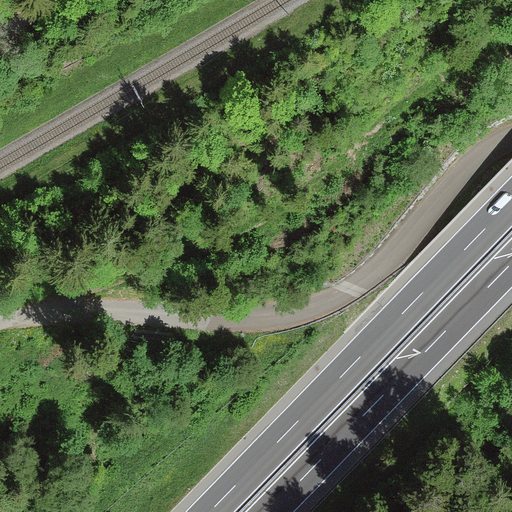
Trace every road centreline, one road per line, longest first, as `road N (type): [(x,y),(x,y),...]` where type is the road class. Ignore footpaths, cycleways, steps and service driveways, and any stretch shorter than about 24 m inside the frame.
road 1 (trunk): [(511,202),(211,511)]
road 2 (trunk): [(271,511),(511,264)]
